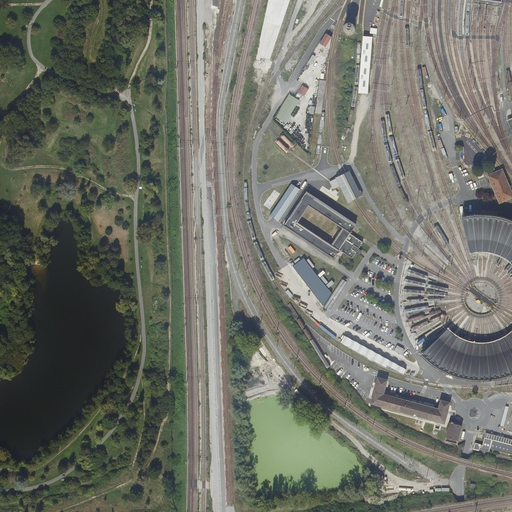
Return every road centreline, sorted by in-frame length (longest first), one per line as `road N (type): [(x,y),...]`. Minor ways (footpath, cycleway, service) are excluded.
road 1 (unknown): [(458,482),(363,448),(328,424),(269,361),(231,281)]
road 2 (unclassified): [(465,406),(419,359),(400,325),(402,265)]
road 3 (track): [(135,197),(69,170),(0,162)]
